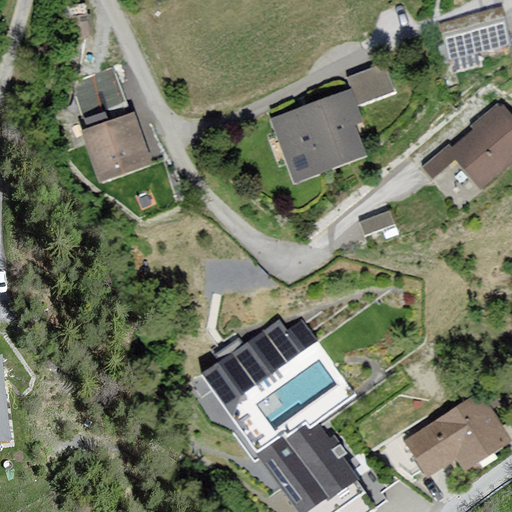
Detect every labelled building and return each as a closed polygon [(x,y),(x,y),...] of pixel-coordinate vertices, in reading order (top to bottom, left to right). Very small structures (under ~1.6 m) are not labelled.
[(450,68),(511,54),(511,51),(504,14),(441,27),(450,68)] [(384,152),(360,87),(279,117),(303,181),(384,152)] [(456,146),(494,185),(511,167),(511,102),(506,97),(456,146)] [(145,109),(94,128),(114,180),(165,161),(145,109)] [(456,160),(439,176),(447,184),(464,169),(456,160)] [(321,341),(295,307),(205,375),(230,409),(321,341)] [(24,349),(0,352),(0,441),(38,435),(24,349)] [(484,470),(511,451),(511,408),(495,383),(416,437),(441,475),(472,453),(484,470)] [(280,431),(255,449),(300,511),(359,511),(375,501),(316,419),(307,426),(303,421),(283,435),(280,431)]
